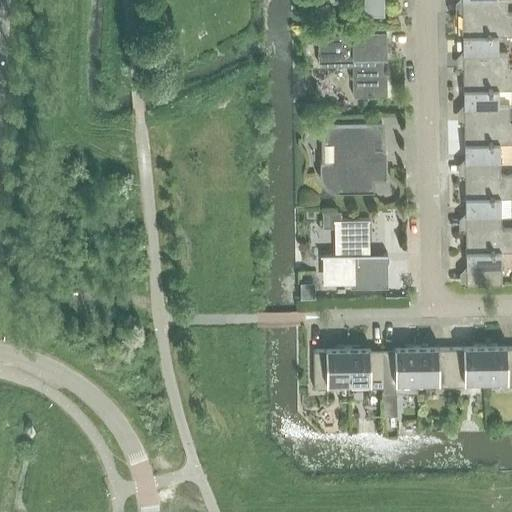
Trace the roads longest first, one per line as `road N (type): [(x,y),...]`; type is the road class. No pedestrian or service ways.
road 1 (residential): [(431,308),(426,0)]
road 2 (unclassified): [(149,511),(139,465),(107,414),(65,377),(0,354)]
road 3 (residential): [(313,319),(408,318),(431,308)]
